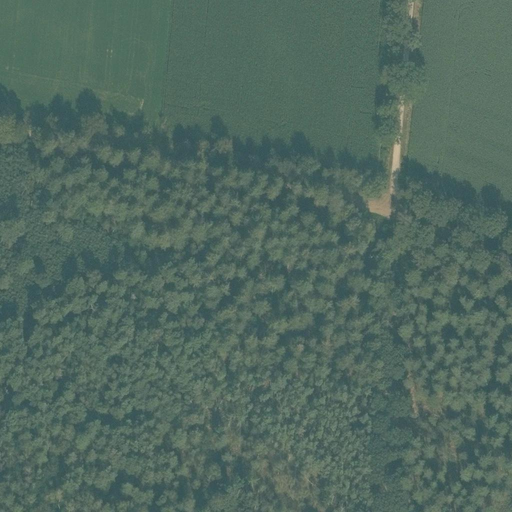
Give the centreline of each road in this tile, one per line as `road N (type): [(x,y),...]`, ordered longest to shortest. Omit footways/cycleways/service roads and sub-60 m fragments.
road 1 (track): [(511,262),(388,210),(0,127)]
road 2 (unclassified): [(388,210),(409,0)]
